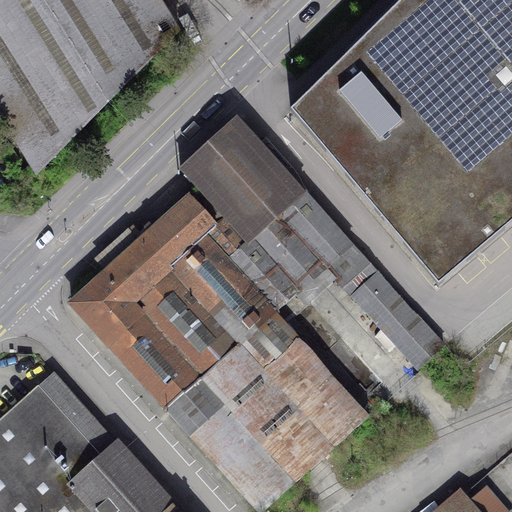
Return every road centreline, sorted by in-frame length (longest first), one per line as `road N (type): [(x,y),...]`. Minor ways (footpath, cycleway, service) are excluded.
road 1 (secondary): [(16,284),(310,0)]
road 2 (residential): [(16,284),(209,511)]
